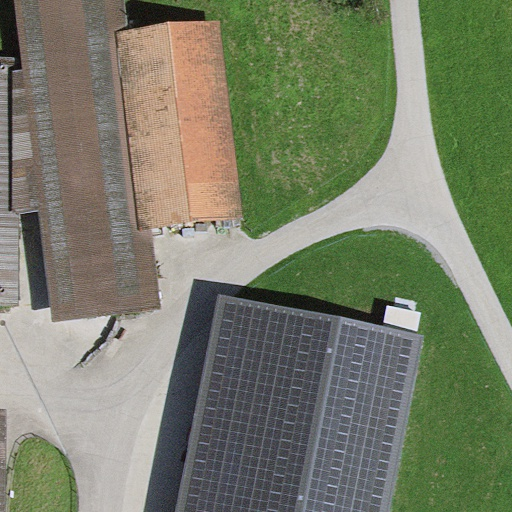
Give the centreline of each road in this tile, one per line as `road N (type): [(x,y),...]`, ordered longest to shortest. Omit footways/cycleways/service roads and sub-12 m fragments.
road 1 (track): [(422,176),(238,272),(95,415),(0,388)]
road 2 (track): [(511,352),(422,176),(408,0)]
